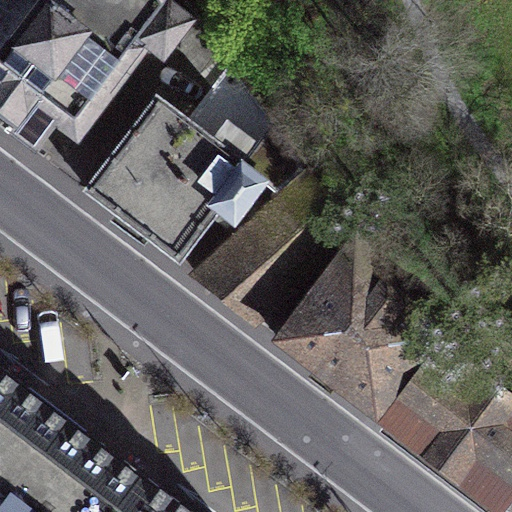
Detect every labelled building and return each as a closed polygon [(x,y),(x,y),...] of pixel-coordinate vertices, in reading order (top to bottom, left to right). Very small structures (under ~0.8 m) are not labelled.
[(0,0),(0,129),(38,158),(56,133),(79,150),(151,55),(166,66),(181,46),(196,26),(176,0),(0,0)] [(188,122),(156,99),(83,196),(181,271),(218,221),(234,234),(269,185),(276,192),(298,164),(196,26),(181,46),(213,88),(188,122)] [(303,177),(199,271),(262,326),(352,242),(303,177)] [(352,242),(278,337),(383,416),(441,341),(355,237),(352,242)] [(383,416),(503,511),(509,511),(511,508),(511,394),(441,341),(383,416)] [(0,511),(185,511),(0,370),(0,511)]
